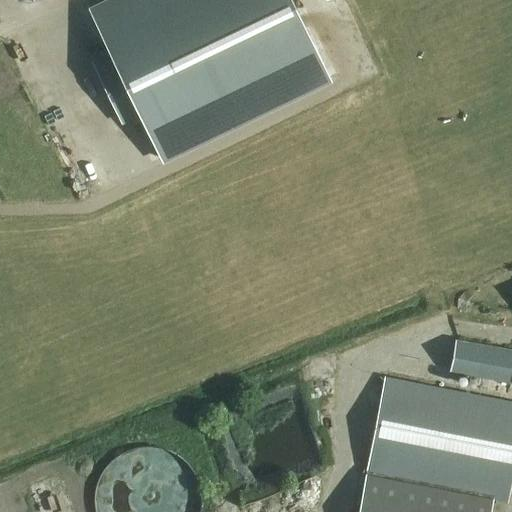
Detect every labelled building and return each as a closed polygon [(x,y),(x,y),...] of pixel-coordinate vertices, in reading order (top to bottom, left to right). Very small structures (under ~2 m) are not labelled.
[(115,0),(91,12),(111,53),(93,62),(122,122),(140,114),(161,158),(329,78),(291,0),(115,0)] [(511,349),(484,344),(479,376),(511,381),(511,349)] [(508,501),(511,483),(511,402),(387,377),(368,472),(508,501)] [(241,479),(304,459),(285,399),(222,419),(241,479)] [(367,474),(359,511),(490,511),(493,499),(367,474)]
